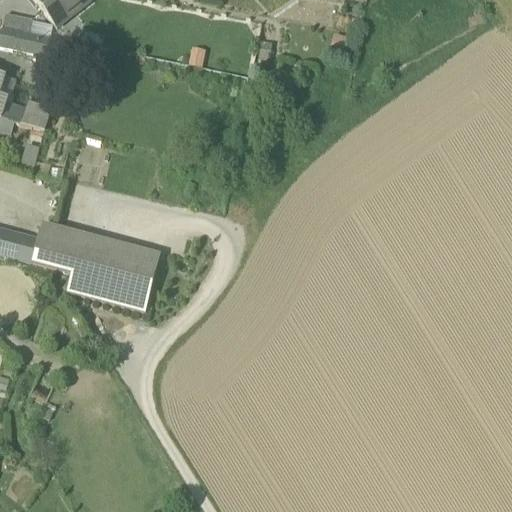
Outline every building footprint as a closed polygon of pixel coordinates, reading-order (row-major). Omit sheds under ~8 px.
[(32,0),(52,25),(72,10),(76,15),(91,4),(87,0),(32,0)] [(56,30),(76,15),(72,10),(52,25),(56,30)] [(5,18),(1,33),(29,38),(32,25),(32,24),(5,18)] [(52,29),(32,25),(29,38),(49,42),(52,29)] [(64,69),(69,46),(49,42),(29,38),(1,33),(0,34),(0,50),(35,59),(34,63),(64,69)] [(352,41),(333,38),(329,58),(348,62),(352,41)] [(191,51),(187,70),(202,73),(206,54),(191,51)] [(272,55),(258,52),(256,65),(270,68),(272,55)] [(0,121),(8,124),(8,125),(13,126),(32,131),(44,135),(50,114),(4,99),(0,97),(0,121)] [(0,132),(11,136),(13,126),(8,125),(8,124),(0,121),(0,132)] [(33,177),(44,135),(32,131),(20,173),(33,177)] [(42,229),(38,247),(32,269),(73,280),(83,240),(42,229)] [(0,260),(32,269),(38,247),(0,237),(0,260)] [(161,260),(83,240),(73,280),(69,297),(146,317),(161,260)]
